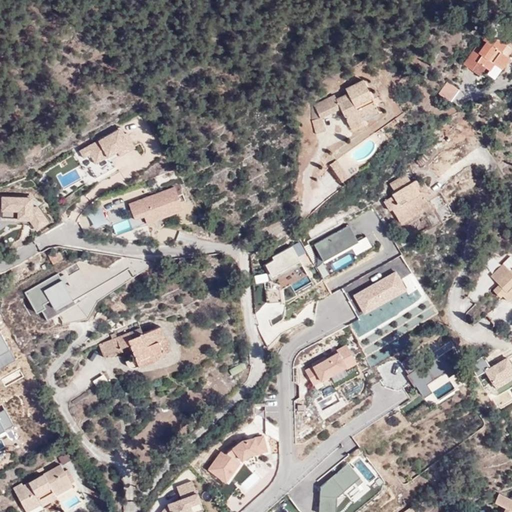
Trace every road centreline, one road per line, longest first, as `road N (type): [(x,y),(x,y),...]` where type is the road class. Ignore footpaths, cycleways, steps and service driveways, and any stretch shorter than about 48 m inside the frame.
road 1 (residential): [(245,251),(257,372),(224,415),(159,472),(136,511)]
road 2 (residential): [(128,511),(124,466),(96,451),(61,404),(67,388),(116,358)]
road 3 (residential): [(511,341),(467,332),(455,315),(479,215)]
road 4 (residential): [(245,251),(301,207),(308,168),(328,138)]
